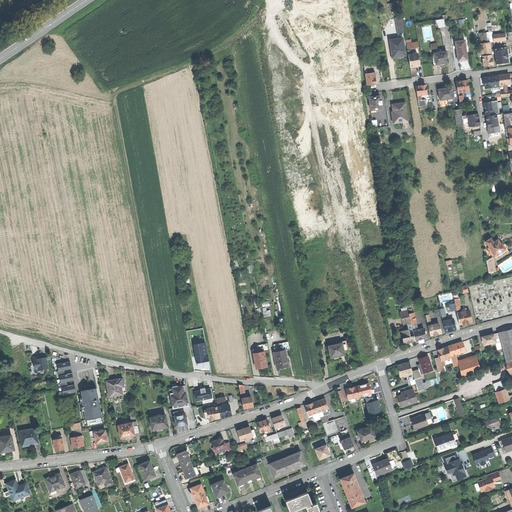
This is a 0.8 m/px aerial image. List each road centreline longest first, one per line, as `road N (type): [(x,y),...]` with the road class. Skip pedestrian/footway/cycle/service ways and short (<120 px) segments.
road 1 (track): [(167,373),(114,99),(220,50),(277,0)]
road 2 (unclassified): [(320,390),(167,373),(0,333)]
road 3 (residential): [(320,390),(157,445)]
road 4 (residential): [(157,445),(0,466)]
road 5 (residential): [(322,472),(393,442),(378,364)]
road 6 (residential): [(511,321),(378,364)]
